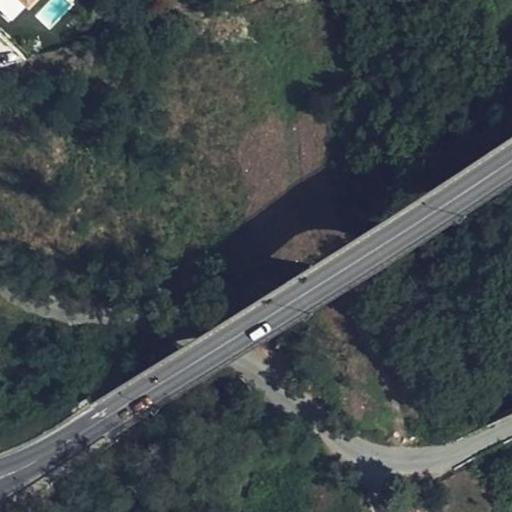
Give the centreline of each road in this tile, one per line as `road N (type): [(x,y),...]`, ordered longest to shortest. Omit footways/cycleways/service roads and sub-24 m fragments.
road 1 (secondary): [(0,477),(45,456),(511,153)]
road 2 (residential): [(511,423),(426,461),(367,458),(335,447),(233,354),(165,327),(50,312),(0,283)]
